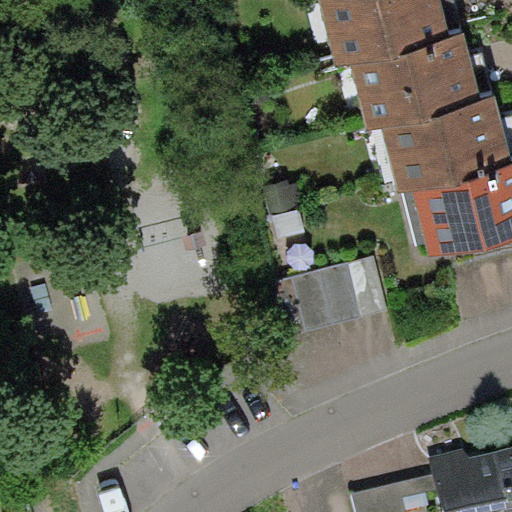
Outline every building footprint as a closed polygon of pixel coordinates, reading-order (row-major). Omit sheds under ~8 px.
[(424,0),(327,0),(338,33),(355,27),(426,5),(424,0)] [(450,0),(444,0),(426,5),(355,27),(375,93),(387,89),(470,65),(450,0)] [(488,59),(470,65),(387,89),(408,161),(422,157),(509,132),(488,59)] [(511,131),(509,132),(422,157),(442,229),(511,210),(511,131)] [(384,296),(368,241),(257,271),(272,327),(384,296)] [(511,511),(511,444),(415,465),(425,511),(511,511)]
